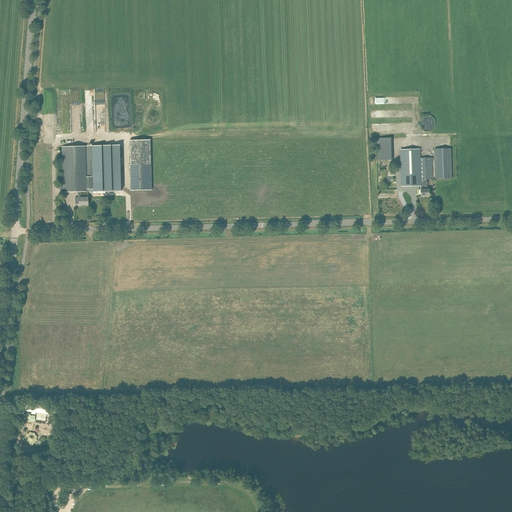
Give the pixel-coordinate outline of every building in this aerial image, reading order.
[(434,122),(434,121),(434,119),(433,118),(432,117),(431,116),(429,115),(428,115),(426,115),(425,115),(424,115),(422,116),(421,117),(420,118),(420,120),(419,121),(419,122),(419,124),(420,125),(421,127),(422,128),(424,129),(425,130),(427,130),(428,130),(429,129),(431,129),(432,128),(433,127),(434,125),(434,124),(434,122)] [(377,138),(377,160),(392,160),(392,138),(377,138)] [(152,190),(150,140),(130,140),(131,190),(152,190)] [(65,147),(63,147),(64,192),(67,192),(80,192),(80,194),(78,194),(78,197),(75,197),(75,204),(80,204),(80,205),(88,205),(88,197),(88,191),(86,191),(86,189),(93,188),(94,191),(110,191),(121,190),(120,157),(120,146),(99,146),(85,146),(70,147),(65,147)] [(420,149),(400,150),(401,180),(401,185),(421,184),(421,189),(418,190),(419,194),(421,194),(421,196),(429,196),(429,189),(428,189),(427,183),(427,179),(432,179),(432,160),(435,160),(435,179),(452,178),(451,173),(451,148),(434,149),(434,157),(423,158),(420,158),(420,149)] [(26,403),(25,411),(48,414),(49,406),(26,403)]
